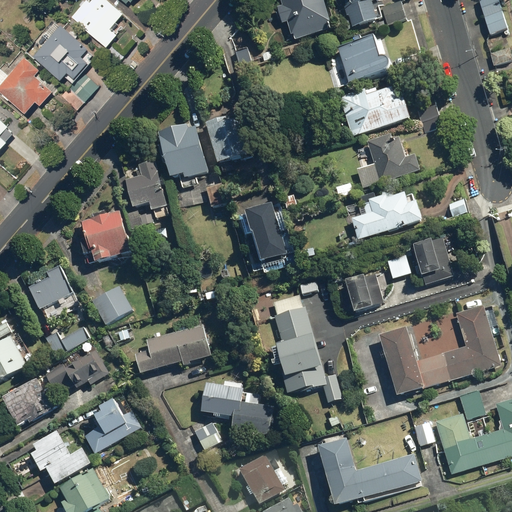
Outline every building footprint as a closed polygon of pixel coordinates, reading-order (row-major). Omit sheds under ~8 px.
[(118,36),(110,28),(120,15),(102,0),(90,0),(88,3),(86,1),(71,17),(86,36),(103,50),(118,36)] [(281,26),(286,24),(292,43),(332,31),(322,0),(278,0),(282,9),(276,11),(281,26)] [(342,0),(352,31),(377,23),(371,4),(382,1),(381,0),(342,0)] [(497,0),(485,0),(478,2),(489,38),(508,33),(497,0)] [(407,21),(401,3),(381,10),(388,28),(407,21)] [(85,65),(78,59),(85,51),(58,28),(30,59),(57,82),(62,76),(69,82),(85,65)] [(383,60),(380,61),(374,42),(337,53),(347,88),(385,77),(388,75),(390,72),(392,68),(390,63),(388,62),(383,60)] [(511,63),(506,44),(488,49),(494,69),(511,64),(511,63)] [(250,53),(236,58),(239,70),(253,65),(250,53)] [(36,108),(50,93),(33,77),(38,71),(24,58),(0,83),(0,96),(20,116),(32,104),(36,108)] [(76,95),(85,103),(101,87),(92,79),(76,95)] [(339,103),(351,141),(409,124),(398,91),(366,101),(364,95),(339,103)] [(85,103),(76,95),(67,103),(76,112),(85,103)] [(442,117),(422,122),(426,134),(445,129),(442,117)] [(237,119),(205,128),(217,170),(248,161),(237,119)] [(0,123),(0,146),(11,134),(0,123)] [(186,129),(157,136),(169,183),(184,180),(184,183),(207,177),(195,130),(186,132),(186,129)] [(419,174),(415,159),(406,161),(399,142),(392,145),(390,139),(367,146),(380,186),(419,174)] [(131,234),(171,223),(155,163),(138,168),(142,182),(118,188),(131,234)] [(224,185),(206,190),(212,212),(230,207),(224,185)] [(352,185),(335,190),(338,199),(354,195),(352,185)] [(297,197),(280,201),(284,215),(300,211),(297,197)] [(369,204),(372,218),(353,224),(358,243),(421,226),(416,207),(407,209),(404,197),(387,202),(387,200),(369,204)] [(464,201),(447,207),(451,220),(469,215),(464,201)] [(271,208),(244,216),(260,267),(287,259),(271,208)] [(78,226),(91,269),(131,258),(118,215),(78,226)] [(453,280),(442,240),(413,248),(415,267),(423,288),(453,280)] [(412,277),(407,257),(387,261),(392,282),(412,277)] [(26,294),(37,315),(73,298),(59,269),(43,277),(46,284),(26,294)] [(376,276),(343,287),(353,320),(372,314),(371,311),(383,307),(376,276)] [(317,282),(300,287),(303,299),(320,294),(317,282)] [(120,290),(92,304),(104,329),(133,314),(120,290)] [(405,332),(377,340),(396,401),(502,369),(483,309),(456,316),(465,350),(416,365),(405,332)] [(290,397),(323,391),(327,406),(342,402),(336,377),(324,380),(306,310),(275,319),(280,349),(274,351),(284,384),(287,383),(290,397)] [(8,323),(0,327),(0,341),(14,333),(8,323)] [(130,327),(116,332),(120,342),(133,336),(130,327)] [(146,344),(149,356),(134,360),(139,378),(210,360),(203,329),(146,344)] [(63,344),(58,336),(48,342),(58,360),(91,341),(85,331),(63,344)] [(0,385),(26,371),(11,340),(0,345),(0,385)] [(57,400),(88,383),(92,389),(110,378),(97,357),(93,360),(91,356),(66,371),(65,369),(45,380),(57,400)] [(49,391),(43,395),(36,382),(1,401),(17,429),(27,424),(29,427),(59,410),(49,391)] [(200,417),(232,422),(230,435),(269,440),(273,410),(241,405),(243,391),(205,386),(200,417)] [(479,395),(459,401),(466,423),(486,417),(479,395)] [(511,401),(495,407),(502,433),(470,442),(462,417),(435,425),(451,480),(511,460),(511,401)] [(97,432),(84,439),(94,458),(142,433),(132,416),(122,422),(112,403),(98,411),(102,418),(92,423),(97,432)] [(338,416),(328,420),(332,431),(342,428),(338,416)] [(214,423),(194,434),(204,454),(224,444),(214,423)] [(436,445),(430,424),(413,429),(419,450),(436,445)] [(32,448),(35,455),(30,458),(40,476),(45,473),(49,480),(55,490),(91,470),(82,453),(71,458),(57,434),(32,448)] [(317,450),(332,511),(336,511),(422,488),(413,456),(355,472),(347,443),(317,450)] [(261,458),(234,473),(254,509),(281,494),(261,458)] [(60,505),(63,511),(98,511),(111,505),(93,474),(60,492),(66,502),(60,505)] [(189,480),(171,490),(182,511),(188,511),(202,505),(189,480)] [(299,511),(296,505),(291,508),(287,500),(263,511),(299,511)]
